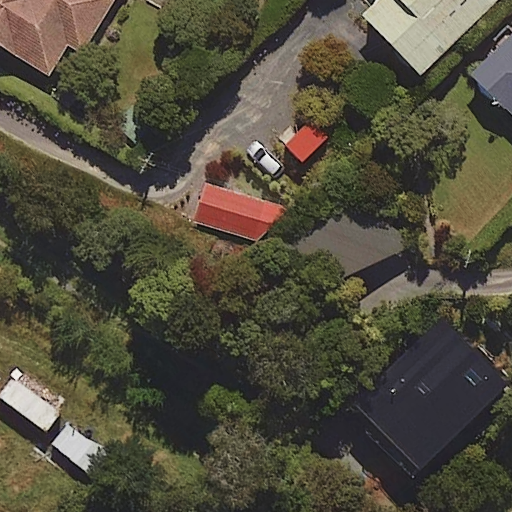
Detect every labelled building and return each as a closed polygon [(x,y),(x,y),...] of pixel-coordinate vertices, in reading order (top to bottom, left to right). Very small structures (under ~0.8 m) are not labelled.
[(79,54),(111,0),(0,0),(0,47),(52,79),(70,49),(79,54)] [(424,77),(500,0),(383,0),(365,19),(424,77)] [(511,39),(473,78),(511,117),(511,39)] [(325,132),(298,162),(324,185),(351,156),(325,132)] [(268,204),(209,186),(197,224),(256,242),(268,204)] [(402,251),(371,191),(290,234),(321,294),(402,251)] [(12,377),(0,391),(0,400),(73,463),(90,442),(12,377)]
